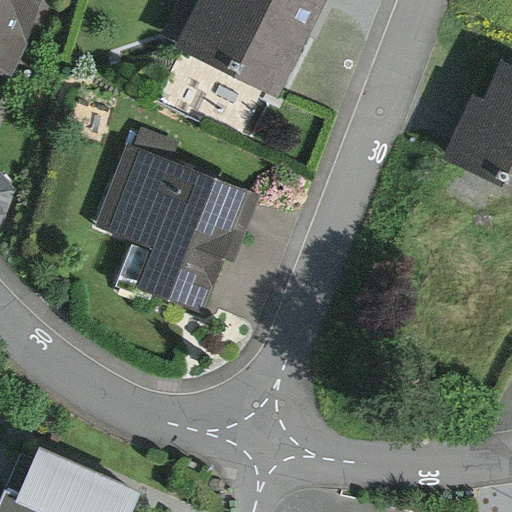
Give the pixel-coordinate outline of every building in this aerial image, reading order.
[(61,0),(0,0),(0,53),(33,67),(61,0)] [(213,0),(195,42),(308,91),(347,0),(213,0)] [(511,45),(501,42),(454,159),(511,182),(511,45)] [(253,180),(143,138),(112,218),(163,237),(145,283),(205,306),(253,180)] [(124,511),(128,502),(29,462),(8,511),(124,511)]
